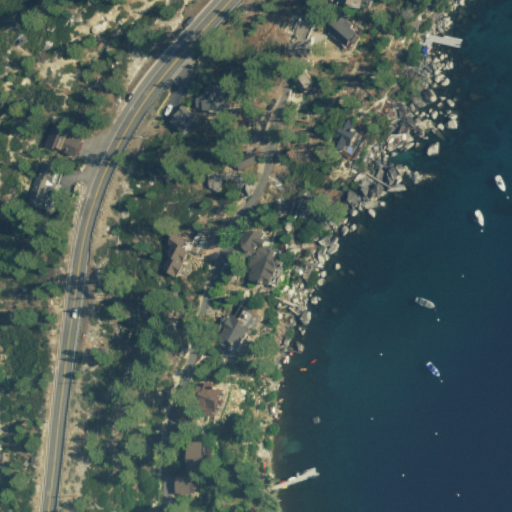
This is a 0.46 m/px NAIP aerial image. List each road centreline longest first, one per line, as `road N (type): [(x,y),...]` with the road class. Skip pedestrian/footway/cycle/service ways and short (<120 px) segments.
road 1 (primary): [(45,511),(68,290),(103,163),(163,68),(227,0)]
road 2 (residential): [(171,511),(159,432),(188,321),(211,264),(266,172),(318,0)]
